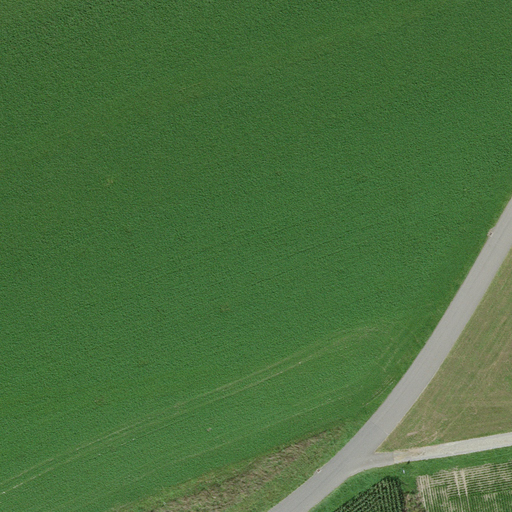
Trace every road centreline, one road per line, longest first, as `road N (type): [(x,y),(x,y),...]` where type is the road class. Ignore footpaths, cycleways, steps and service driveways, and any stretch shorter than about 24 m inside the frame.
road 1 (unclassified): [(288,511),(386,421),(511,226)]
road 2 (track): [(353,455),(370,462),(511,439)]
